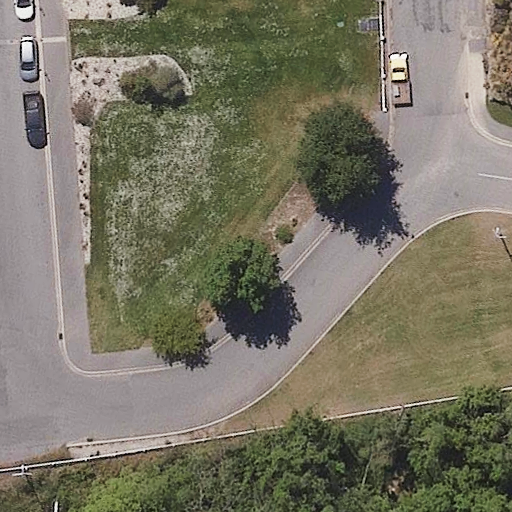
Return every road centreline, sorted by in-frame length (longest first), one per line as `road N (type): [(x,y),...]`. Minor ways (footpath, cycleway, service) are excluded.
road 1 (residential): [(0,308),(8,417),(216,389),(274,341),(428,165)]
road 2 (residential): [(424,0),(428,165)]
